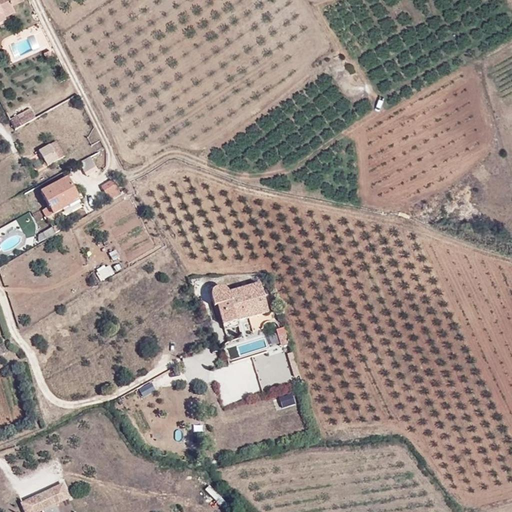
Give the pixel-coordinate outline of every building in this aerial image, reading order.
[(0,0),(0,12),(3,11),(5,16),(14,11),(12,5),(15,3),(13,0),(0,0)] [(50,49),(43,53),(47,61),(54,57),(50,49)] [(23,126),(38,117),(33,108),(17,117),(23,126)] [(15,130),(23,126),(17,117),(10,121),(15,130)] [(66,156),(56,141),(38,151),(47,167),(66,156)] [(85,175),(97,169),(90,155),(78,162),(85,175)] [(80,200),(67,178),(41,192),(54,215),(80,200)] [(101,187),(105,194),(116,187),(112,180),(101,187)] [(116,187),(105,194),(110,201),(120,194),(116,187)] [(218,306),(222,326),(268,313),(260,284),(229,293),(225,288),(222,287),(217,287),(215,288),(211,292),(211,298),(214,307),(218,306)] [(291,344),(285,327),(278,330),(283,347),(291,344)]
